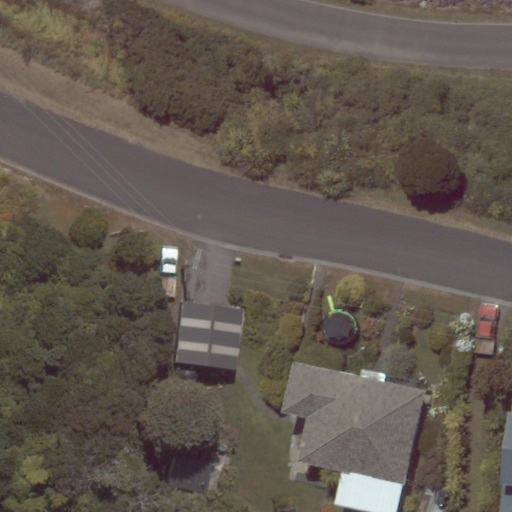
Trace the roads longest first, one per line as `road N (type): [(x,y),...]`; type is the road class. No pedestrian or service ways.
road 1 (residential): [(511,270),(168,191),(0,127)]
road 2 (residential): [(222,0),(370,37),(511,45)]
road 3 (track): [(500,267),(484,330),(472,511)]
